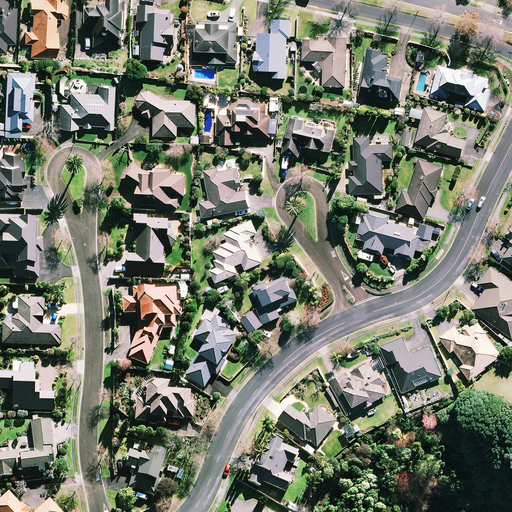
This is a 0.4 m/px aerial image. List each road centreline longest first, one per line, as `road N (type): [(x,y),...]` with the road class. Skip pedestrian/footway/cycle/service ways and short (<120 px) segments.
road 1 (residential): [(83,235),(94,335),(89,458),(100,511)]
road 2 (residential): [(361,315),(305,344),(255,391),(192,511)]
road 3 (residential): [(511,146),(444,276),(418,296),(361,315)]
road 4 (tertiary): [(511,53),(315,0)]
road 5 (residential): [(328,261),(319,190),(300,180),(281,198),(308,243)]
road 6 (residential): [(83,235),(54,168),(65,155),(82,153),(93,164),(91,193)]
